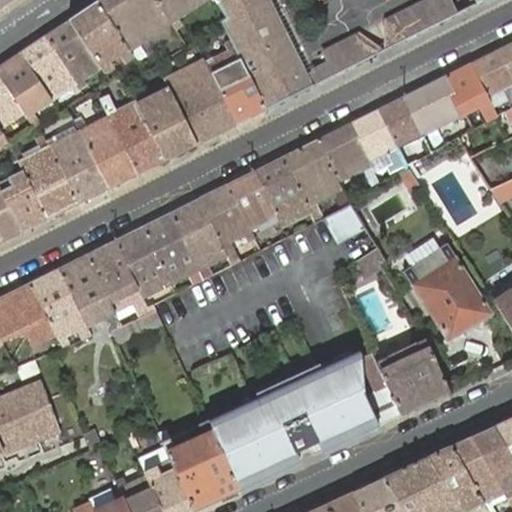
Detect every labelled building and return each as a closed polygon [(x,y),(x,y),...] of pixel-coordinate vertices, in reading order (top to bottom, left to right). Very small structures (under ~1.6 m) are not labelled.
[(156,0),(101,0),(98,2),(130,50),(171,22),(156,0)] [(156,0),(171,22),(203,0),(156,0)] [(216,0),(228,18),(222,22),(231,40),(266,110),(314,87),(352,67),(340,45),(325,53),(330,62),(307,74),(269,0),(482,0),(484,2),(486,0),(216,0)] [(429,0),(406,12),(417,35),(456,15),(448,0),(429,0)] [(98,2),(71,20),(106,73),(113,68),(106,57),(118,50),(126,62),(134,56),(130,50),(98,2)] [(340,45),(352,67),(417,35),(406,12),(340,45)] [(46,37),(81,90),(106,73),(71,20),(46,37)] [(75,93),(81,90),(46,37),(21,54),(53,101),(72,89),(75,93)] [(266,110),(231,40),(225,43),(228,50),(213,58),(215,62),(208,66),(237,125),(266,110)] [(511,42),(500,49),(511,73),(511,42)] [(511,73),(500,49),(470,64),(489,100),(503,92),(511,108),(511,73)] [(33,114),(53,101),(21,54),(0,67),(0,75),(28,118),(34,126),(39,122),(33,114)] [(470,64),(446,76),(467,116),(481,109),(488,123),(498,117),(498,116),(489,100),(470,64)] [(208,66),(168,86),(169,89),(197,145),(237,125),(208,66)] [(0,75),(0,130),(6,139),(14,134),(11,129),(28,118),(0,75)] [(446,76),(403,97),(428,134),(438,150),(459,138),(468,134),(466,129),(460,132),(456,123),(467,116),(446,76)] [(138,105),(165,161),(197,145),(169,89),(138,105)] [(108,116),(137,175),(165,161),(138,105),(133,95),(127,98),(130,105),(116,112),(108,96),(101,100),(108,116)] [(403,97),(379,109),(399,148),(408,166),(429,155),(426,149),(421,152),(414,141),(428,134),(403,97)] [(379,109),(350,124),(370,163),(388,154),(393,164),(386,167),(389,175),(408,166),(399,148),(379,109)] [(79,131),(108,189),(137,175),(108,116),(87,127),(82,117),(74,120),(79,131)] [(350,124),(317,140),(339,182),(364,170),(367,175),(373,171),(370,163),(350,124)] [(468,134),(459,138),(471,158),(486,151),(493,147),(480,127),(474,131),(468,134)] [(49,146),(78,204),(108,189),(79,131),(49,146)] [(317,140),(283,157),(314,218),(320,215),(315,202),(334,193),(342,189),(339,182),(317,140)] [(49,146),(18,161),(23,170),(48,219),(78,204),(49,146)] [(1,158),(5,167),(18,161),(13,151),(1,158)] [(388,154),(370,163),(373,171),(375,173),(386,167),(393,164),(388,154)] [(283,157),(255,171),(278,217),(283,228),(303,219),(308,227),(316,223),(314,218),(283,157)] [(23,170),(0,181),(0,189),(21,233),(48,219),(23,170)] [(255,171),(228,185),(251,231),(278,217),(255,171)] [(511,179),(491,189),(500,203),(511,197),(511,179)] [(228,185),(199,199),(227,257),(231,266),(239,262),(230,243),(245,235),(248,242),(254,239),(251,231),(228,185)] [(0,243),(21,233),(0,189),(0,243)] [(342,189),(334,193),(342,210),(351,205),(348,201),(342,189)] [(199,199),(171,213),(199,271),(204,280),(210,276),(206,268),(227,257),(199,199)] [(171,213),(143,227),(172,284),(199,271),(171,213)] [(143,227),(115,241),(148,307),(154,305),(158,303),(156,298),(152,300),(150,295),(172,284),(143,227)] [(115,241),(87,255),(116,312),(134,303),(141,317),(156,310),(154,305),(148,307),(115,241)] [(404,273),(450,342),(493,313),(448,243),(404,273)] [(387,262),(378,248),(364,255),(372,270),(381,266),(387,262)] [(87,255),(59,269),(88,326),(105,318),(111,331),(122,325),(116,312),(87,255)] [(364,255),(359,257),(367,273),(372,270),(364,255)] [(59,269),(31,283),(48,317),(56,334),(59,340),(63,348),(69,345),(65,337),(79,331),(83,340),(93,336),(90,330),(88,326),(59,269)] [(32,346),(48,338),(40,321),(48,317),(31,283),(8,295),(32,346)] [(511,289),(494,301),(511,329),(511,289)] [(8,295),(0,298),(0,338),(1,340),(13,333),(16,339),(21,336),(30,354),(35,352),(32,346),(8,295)] [(122,325),(111,331),(116,343),(162,322),(158,315),(156,310),(141,317),(122,325)] [(79,331),(65,337),(69,345),(83,340),(79,331)] [(59,340),(56,334),(48,338),(32,346),(35,352),(38,358),(40,357),(45,355),(50,353),(60,349),(56,342),(59,340)] [(379,425),(450,393),(426,339),(388,358),(384,348),(373,353),(364,358),(365,396),(378,423),(379,425)] [(364,429),(378,423),(365,396),(364,358),(373,353),(370,347),(332,365),(208,421),(215,436),(239,488),(308,456),(305,450),(311,447),(312,447),(314,445),(314,444),(315,442),(315,440),(315,438),(324,432),(330,446),(364,429)] [(35,352),(30,354),(33,360),(38,358),(35,352)] [(55,365),(41,370),(58,414),(72,408),(55,365)] [(40,380),(0,396),(0,455),(59,432),(40,380)] [(511,418),(494,427),(511,456),(511,418)] [(170,438),(162,442),(171,461),(194,511),(240,490),(239,488),(215,436),(208,421),(199,425),(205,438),(176,451),(170,438)] [(199,425),(170,438),(176,451),(205,438),(199,425)] [(511,456),(494,427),(472,437),(509,498),(511,496),(511,456)] [(95,430),(83,434),(89,450),(99,445),(101,444),(95,430)] [(472,437),(452,447),(485,504),(489,510),(490,511),(496,511),(511,503),(509,498),(472,437)] [(452,447),(428,458),(460,511),(471,511),(485,504),(452,447)] [(385,477),(405,511),(460,511),(428,458),(385,477)] [(145,473),(146,477),(162,511),(193,511),(194,511),(171,461),(145,473)] [(162,511),(146,477),(119,489),(130,511),(162,511)] [(354,492),(363,511),(405,511),(385,477),(354,492)] [(74,510),(75,511),(130,511),(119,489),(113,492),(111,488),(88,499),(91,503),(74,510)] [(363,511),(354,492),(327,505),(330,511),(363,511)]
